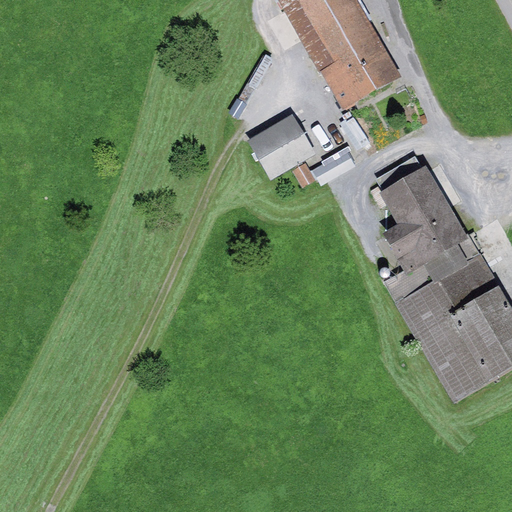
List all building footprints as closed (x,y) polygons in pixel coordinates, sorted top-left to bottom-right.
[(280,0),(321,69),(378,36),(356,0),(280,0)] [(378,36),(321,69),(343,109),(401,75),(378,36)] [(237,97),(229,113),(240,118),(248,103),(237,97)] [(293,114),(248,140),(271,179),(316,153),(293,114)] [(353,118),(341,126),(358,150),(370,143),(353,118)] [(346,151),(313,171),(323,187),(356,166),(346,151)] [(416,157),(377,179),(384,192),(423,169),(416,157)] [(306,164),(293,171),(303,189),(316,181),(306,164)] [(406,273),(469,236),(426,167),(384,192),(381,193),(398,222),(381,231),(406,273)] [(406,273),(388,283),(456,400),(511,367),(511,310),(469,236),(406,273)] [(380,270),(380,272),(380,274),(382,275),(383,276),(385,277),(387,277),(388,276),(390,275),(390,273),(391,272),(390,270),(390,268),(389,267),(387,266),(385,266),(384,266),(382,267),(381,269),(380,270)]
